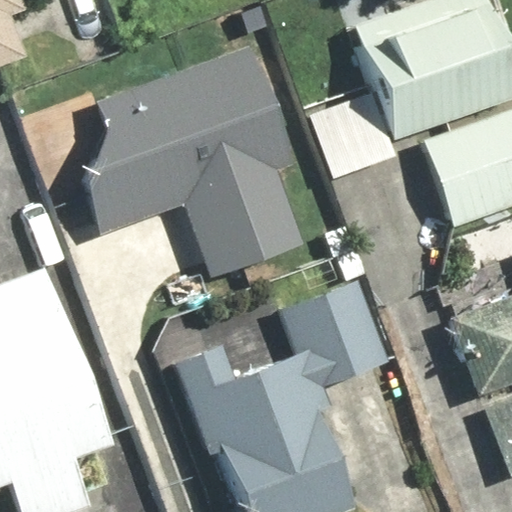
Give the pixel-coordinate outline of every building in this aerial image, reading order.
[(0,0),(0,65),(18,58),(3,20),(26,12),(21,0),(0,0)] [(511,95),(511,79),(480,0),(349,0),(332,7),(386,144),(511,95)] [(244,43),(56,112),(101,234),(179,206),(206,280),(299,246),(271,170),(288,163),(244,43)] [(511,104),(412,144),(446,231),(511,204),(511,104)] [(511,248),(511,249),(511,250),(511,289),(443,315),(475,402),(511,388),(511,248)] [(15,266),(0,271),(0,471),(81,441),(15,266)] [(240,334),(165,362),(201,458),(211,454),(233,511),(321,511),(350,502),(337,466),(390,447),(367,385),(386,378),(350,279),(268,309),(284,352),(252,364),(240,334)]
